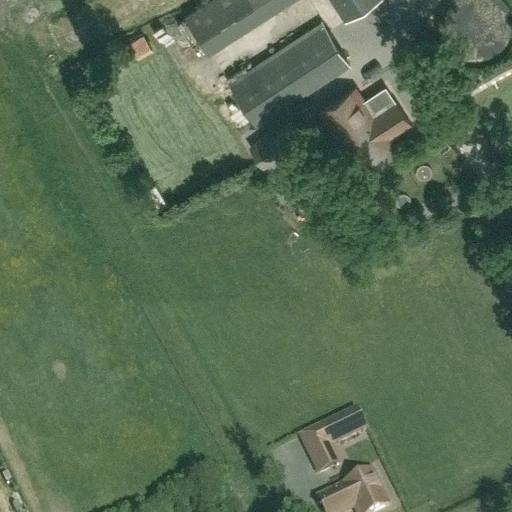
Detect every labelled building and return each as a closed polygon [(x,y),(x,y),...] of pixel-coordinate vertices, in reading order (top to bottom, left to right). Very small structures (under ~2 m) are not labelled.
[(211,0),(186,16),(209,52),(290,0),(211,0)] [(331,0),(346,22),(380,0),(331,0)] [(257,126),(351,64),(323,21),(229,83),(257,126)] [(388,138),(410,124),(397,102),(396,103),(386,88),(365,101),(356,88),(319,112),(360,175),(397,151),(388,138)] [(289,122),(264,138),(251,147),(265,167),(277,159),(284,169),(294,162),(298,159),(291,149),(302,142),(289,122)] [(356,410),(322,427),(333,448),(367,432),(356,410)] [(322,458),(330,476),(348,468),(340,450),(322,458)] [(356,511),(379,511),(389,508),(372,472),(344,486),(345,488),(318,501),(323,511),(349,511),(355,509),(356,511)]
